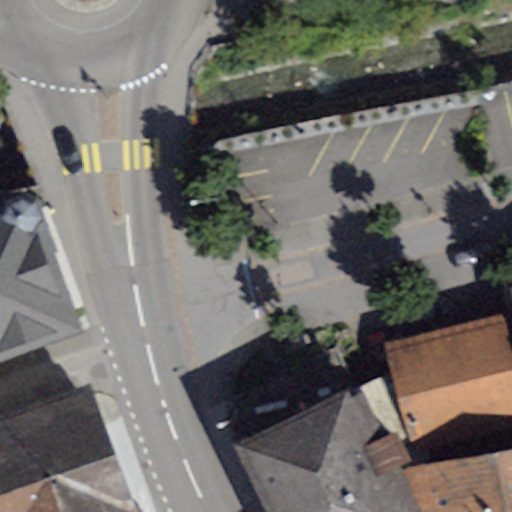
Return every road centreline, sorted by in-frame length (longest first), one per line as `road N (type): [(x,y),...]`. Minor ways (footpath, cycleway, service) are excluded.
road 1 (residential): [(142,323),(511,219)]
road 2 (secondary): [(142,323),(112,172),(103,49)]
road 3 (secondary): [(208,511),(169,420),(142,323)]
